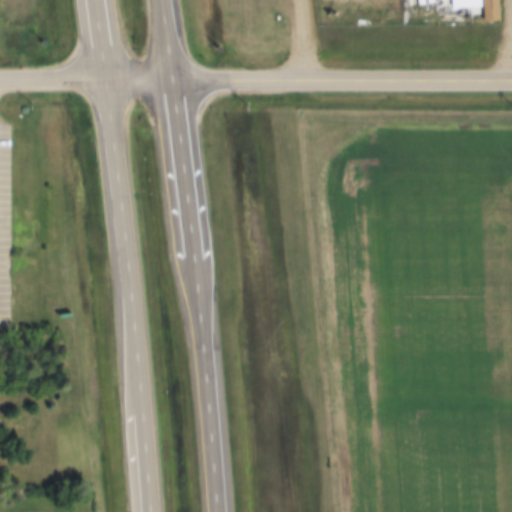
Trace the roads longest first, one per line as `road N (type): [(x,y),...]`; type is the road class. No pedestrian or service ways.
road 1 (trunk): [(97,0),(151,511)]
road 2 (trunk): [(223,511),(170,0)]
road 3 (residential): [(511,76),(180,77)]
road 4 (residential): [(180,77),(0,77)]
